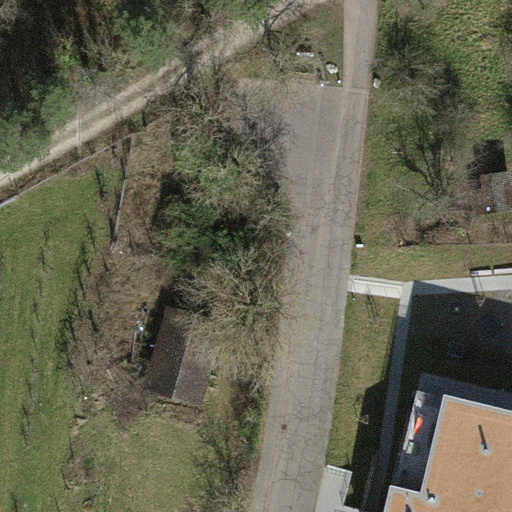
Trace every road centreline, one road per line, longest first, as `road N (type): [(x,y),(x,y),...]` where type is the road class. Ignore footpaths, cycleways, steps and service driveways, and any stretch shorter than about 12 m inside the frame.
road 1 (residential): [(358,69),(296,511)]
road 2 (track): [(0,168),(297,0)]
